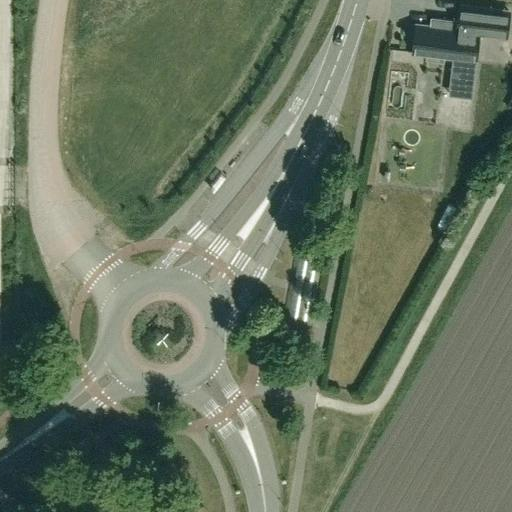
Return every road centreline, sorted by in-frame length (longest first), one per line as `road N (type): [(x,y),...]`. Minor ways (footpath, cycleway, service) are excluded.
road 1 (unclassified): [(120,305),(67,236),(45,185),(40,139),(54,0)]
road 2 (tertiary): [(265,511),(247,439),(203,370)]
road 3 (secondary): [(121,367),(0,460)]
road 4 (secondary): [(325,90),(263,207)]
